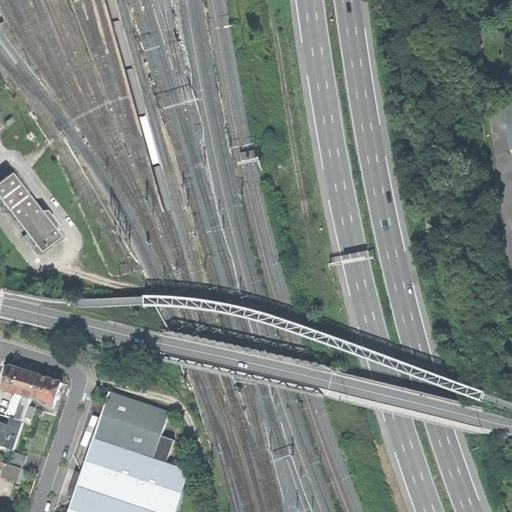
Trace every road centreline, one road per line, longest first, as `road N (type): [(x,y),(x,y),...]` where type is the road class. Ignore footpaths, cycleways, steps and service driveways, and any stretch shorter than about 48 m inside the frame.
road 1 (trunk): [(469,511),(391,249),(346,0)]
road 2 (trunk): [(309,0),(353,254),(430,511)]
road 3 (tertiary): [(0,304),(511,427)]
road 4 (track): [(271,0),(326,305)]
road 5 (track): [(217,511),(176,403),(78,378)]
road 6 (residential): [(38,511),(78,378)]
